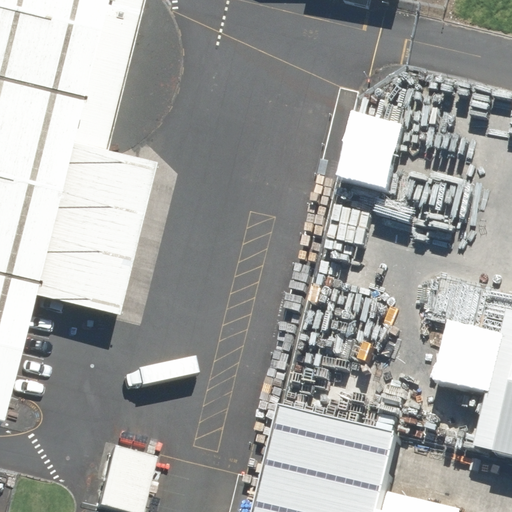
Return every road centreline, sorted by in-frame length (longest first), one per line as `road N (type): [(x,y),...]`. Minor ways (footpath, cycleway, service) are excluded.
road 1 (unknown): [(248,2),(139,390),(94,421),(0,445)]
road 2 (unclassified): [(391,36),(511,64)]
